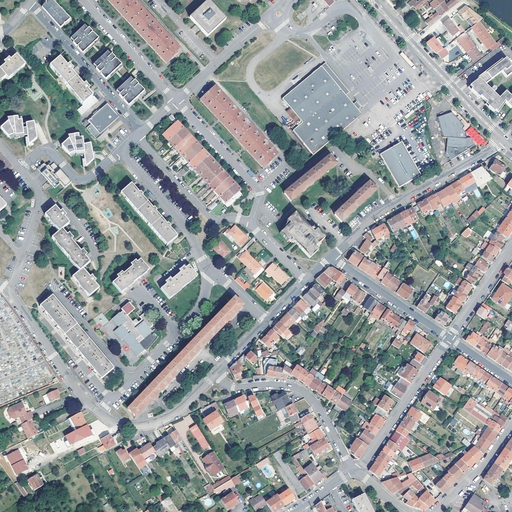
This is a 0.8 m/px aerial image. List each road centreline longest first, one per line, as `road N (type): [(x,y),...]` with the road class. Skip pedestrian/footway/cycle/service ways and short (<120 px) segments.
road 1 (residential): [(330,259),(376,217),(501,141)]
road 2 (secondary): [(367,0),(501,141)]
road 3 (secondary): [(505,137),(375,0)]
road 4 (residential): [(351,468),(300,389),(230,388),(215,376)]
road 5 (residential): [(141,133),(29,3)]
road 6 (tertiary): [(449,337),(357,473)]
road 7 (unknown): [(328,60),(262,94),(251,64),(284,24)]
road 8 (residential): [(252,224),(261,193),(176,101)]
road 9 (residential): [(293,0),(176,101)]
road 10 (residential): [(119,151),(212,270)]
road 11 (residential): [(252,224),(210,217),(137,137)]
road 12 (residential): [(97,412),(9,291)]
road 13 (residential): [(330,259),(449,337)]
road 14 (residential): [(176,101),(82,0)]
road 15 (residential): [(215,376),(159,421),(121,424),(97,412)]
road 16 (unknown): [(190,401),(179,383),(251,306)]
road 17 (residential): [(119,151),(85,180),(47,150),(19,167)]
